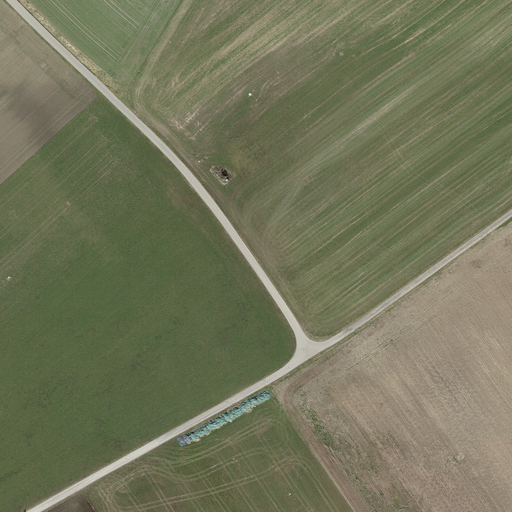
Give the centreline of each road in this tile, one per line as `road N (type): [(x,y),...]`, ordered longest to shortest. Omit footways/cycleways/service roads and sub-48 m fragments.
road 1 (track): [(313,352),(185,168),(12,0)]
road 2 (track): [(313,352),(33,511)]
road 3 (track): [(511,212),(313,352)]
